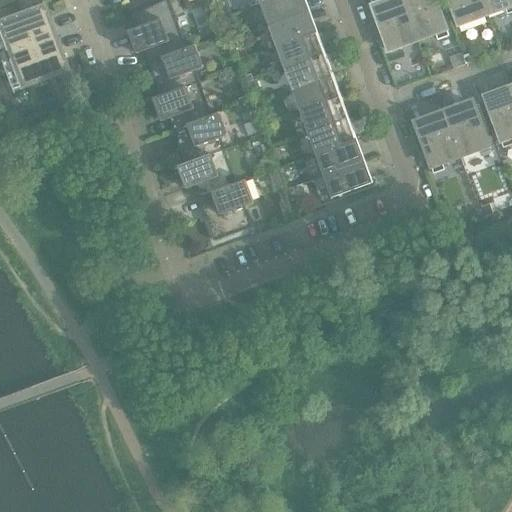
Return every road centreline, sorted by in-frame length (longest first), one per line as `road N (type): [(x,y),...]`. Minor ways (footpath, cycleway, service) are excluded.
road 1 (residential): [(176,270),(202,299),(423,213),(344,0)]
road 2 (residential): [(176,270),(76,0)]
